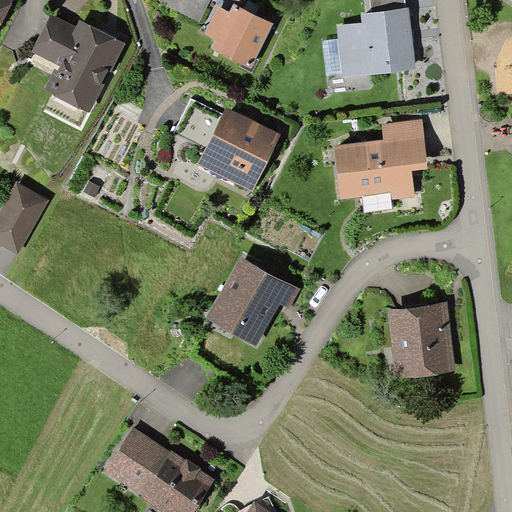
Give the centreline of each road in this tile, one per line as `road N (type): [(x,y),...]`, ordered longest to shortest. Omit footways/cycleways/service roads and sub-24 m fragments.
road 1 (residential): [(0,291),(156,393),(210,422),(239,426),(266,410),(376,258),(477,237)]
road 2 (residential): [(510,511),(477,237)]
road 3 (residential): [(477,237),(448,0)]
